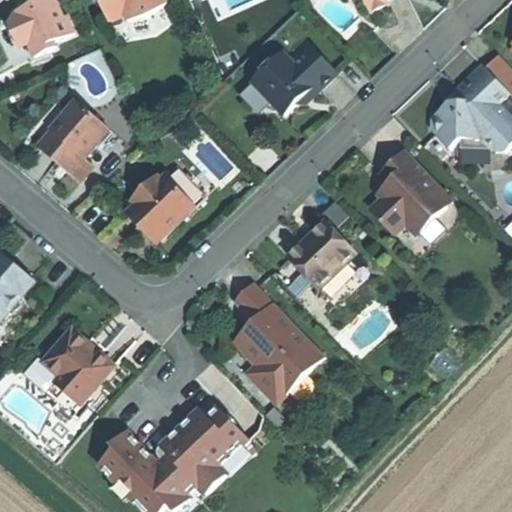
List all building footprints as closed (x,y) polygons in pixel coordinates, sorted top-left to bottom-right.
[(29,0),(16,6),(9,27),(19,50),(28,46),(34,60),(55,50),(53,46),(74,36),(67,21),(63,22),(53,0),(49,0),(41,4),(35,7),(31,0),(29,0)] [(93,0),(95,3),(98,1),(109,25),(124,18),(127,24),(146,20),(165,6),(162,0),(93,0)] [(360,0),(367,15),(386,7),(384,2),(388,0),(360,0)] [(0,23),(0,45),(11,69),(34,60),(28,46),(19,50),(9,27),(0,23)] [(282,56),(252,84),(284,118),(299,103),(314,90),(317,94),(336,75),(311,49),(292,67),(282,56)] [(457,99),(431,124),(432,136),(448,155),(460,143),(482,143),(494,156),(505,157),(511,149),(511,125),(497,109),(508,97),(484,72),(457,99)] [(314,90),(299,103),(303,107),(310,101),(317,94),(314,90)] [(77,105),(38,149),(56,165),(78,184),(91,168),(83,160),(108,132),(77,105)] [(404,155),(380,177),(391,189),(387,193),(383,197),(388,202),(373,216),(392,236),(401,227),(411,227),(419,236),(446,211),(435,199),(440,194),(404,155)] [(176,169),(165,179),(194,210),(205,199),(176,169)] [(136,207),(127,216),(156,246),(176,226),(194,210),(165,179),(160,183),(148,195),(144,191),(132,203),(136,207)] [(157,179),(144,191),(148,195),(160,183),(157,179)] [(435,199),(446,211),(451,206),(440,194),(435,199)] [(334,201),(325,213),(339,225),(345,216),(334,201)] [(303,248),(289,262),(318,292),(349,263),(356,257),(326,226),(313,238),(314,239),(309,244),(304,249),(303,248)] [(0,323),(34,285),(16,269),(1,255),(0,256),(0,323)] [(349,263),(318,292),(335,310),(366,281),(349,263)] [(242,297),(233,306),(253,326),(234,345),(257,370),(249,377),(277,407),(325,361),(254,286),(242,297)] [(86,346),(71,332),(44,364),(38,360),(23,378),(71,418),(113,369),(98,355),(96,358),(89,352),(84,348),(86,346)] [(115,453),(98,468),(140,511),(166,511),(168,510),(170,511),(181,511),(191,502),(189,500),(198,492),(205,499),(227,478),(220,471),(248,442),(218,409),(208,419),(199,411),(180,430),(157,452),(156,455),(156,458),(160,463),(158,466),(127,434),(111,449),(115,453)]
